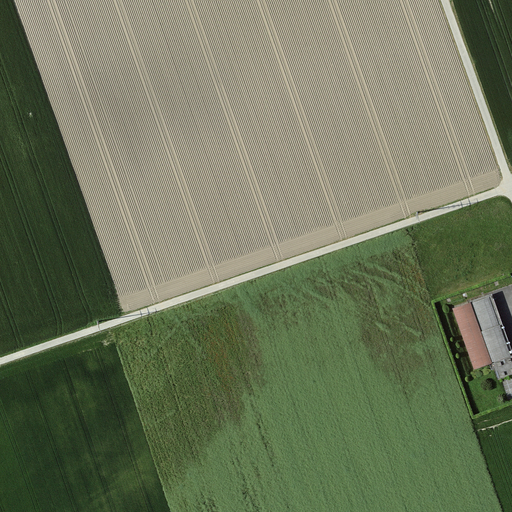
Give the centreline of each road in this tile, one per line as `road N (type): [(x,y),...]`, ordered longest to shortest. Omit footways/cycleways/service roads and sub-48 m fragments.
road 1 (track): [(0,361),(511,186)]
road 2 (track): [(448,0),(511,187)]
